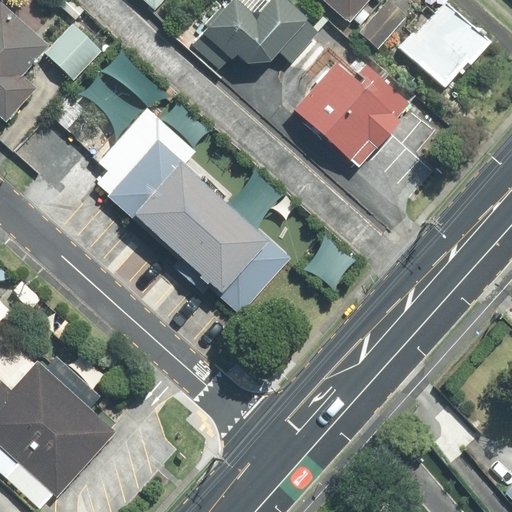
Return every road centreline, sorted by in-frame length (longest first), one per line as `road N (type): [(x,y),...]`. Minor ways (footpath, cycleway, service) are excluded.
road 1 (residential): [(0,195),(281,445)]
road 2 (secondary): [(281,445),(511,188)]
